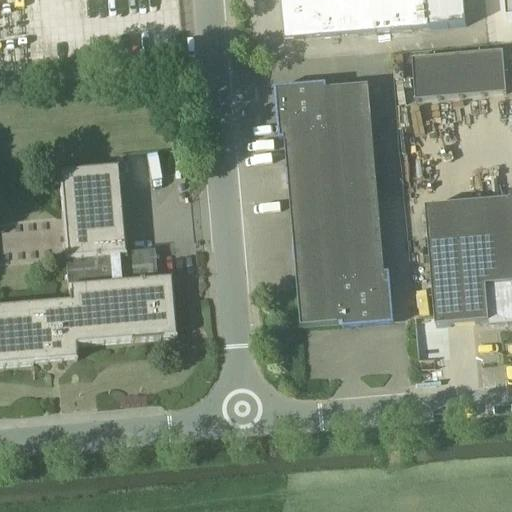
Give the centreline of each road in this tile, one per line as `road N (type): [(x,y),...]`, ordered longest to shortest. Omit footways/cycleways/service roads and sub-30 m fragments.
road 1 (unclassified): [(243,420),(206,0)]
road 2 (unclassified): [(511,400),(243,420)]
road 3 (unclassified): [(243,420),(0,442)]
